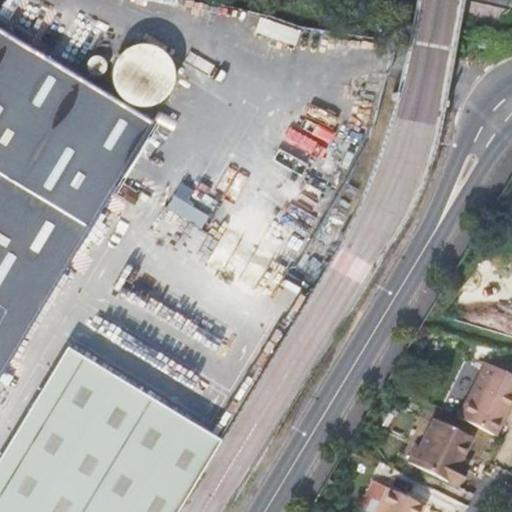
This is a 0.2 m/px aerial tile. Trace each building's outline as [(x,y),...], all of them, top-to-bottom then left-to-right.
[(297,41),(301,28),(273,20),(269,33),(297,41)] [(0,375),(124,176),(19,109),(49,61),(0,30),(0,375)] [(124,176),(155,128),(49,61),(19,109),(124,176)] [(326,150),(330,125),(302,121),(299,146),(326,150)] [(179,188),(169,205),(201,226),(212,210),(179,188)] [(483,362),(458,415),(496,434),(511,402),(511,374),(509,373),(499,368),(502,362),(489,355),(485,363),(483,362)] [(0,489),(0,511),(175,511),(220,440),(80,357),(0,489)] [(511,366),(502,362),(499,368),(509,373),(511,367),(511,366)] [(471,435),(435,419),(422,445),(417,443),(408,462),(439,476),(447,457),(459,462),(471,435)] [(447,457),(439,476),(454,482),(462,464),(459,462),(447,457)] [(388,487),(375,511),(421,511),(425,505),(388,487)]
